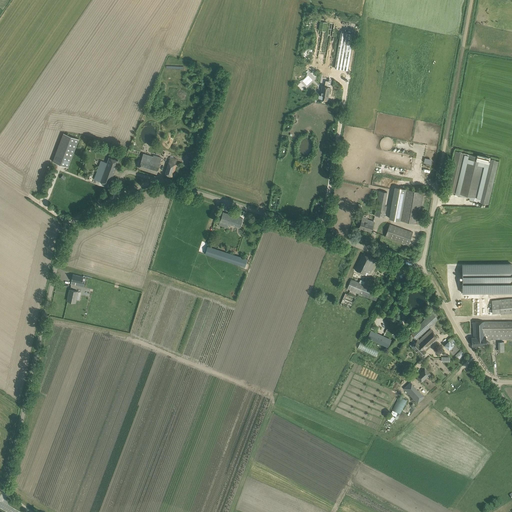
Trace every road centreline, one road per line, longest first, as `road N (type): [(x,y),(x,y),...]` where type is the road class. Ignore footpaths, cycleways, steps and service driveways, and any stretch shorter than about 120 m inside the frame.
road 1 (unclassified): [(0,505),(71,220),(161,179),(321,231)]
road 2 (unclassified): [(422,266),(469,0)]
road 3 (unclassified): [(489,380),(422,266)]
